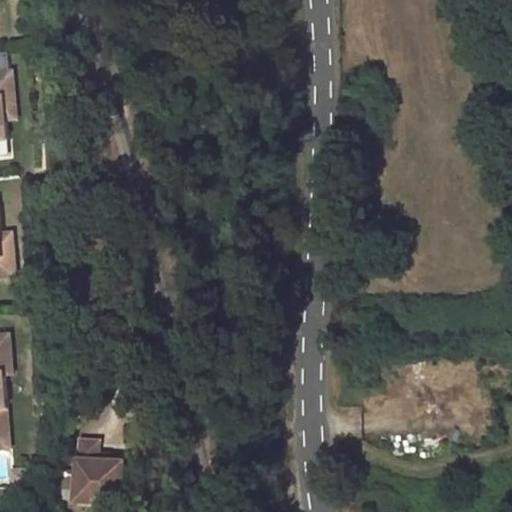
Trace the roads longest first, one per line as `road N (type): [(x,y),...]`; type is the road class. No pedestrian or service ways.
road 1 (residential): [(203,511),(186,392),(152,252),(73,0)]
road 2 (residential): [(319,0),(325,58),(313,449),(320,511)]
